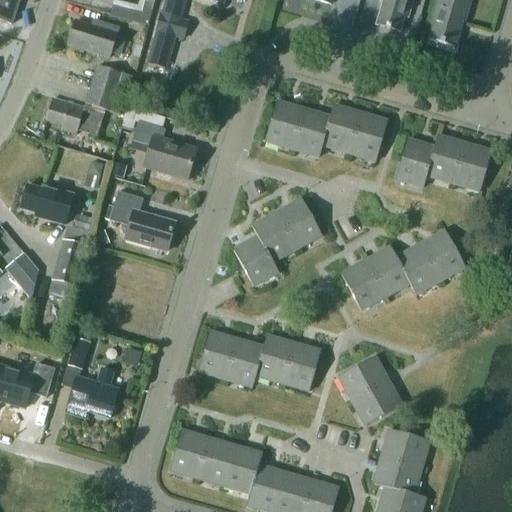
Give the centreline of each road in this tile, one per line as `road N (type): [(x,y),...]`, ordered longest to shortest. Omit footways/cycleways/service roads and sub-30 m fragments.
road 1 (residential): [(135,482),(229,160)]
road 2 (residential): [(229,160),(252,82),(266,67),(289,63),(488,120)]
road 3 (residential): [(135,482),(0,442)]
road 4 (residential): [(58,0),(0,126)]
